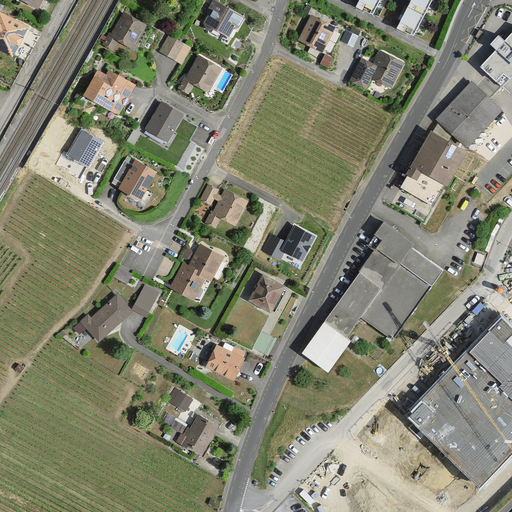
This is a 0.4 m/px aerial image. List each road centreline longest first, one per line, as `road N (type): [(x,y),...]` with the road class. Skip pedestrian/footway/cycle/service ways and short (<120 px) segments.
road 1 (primary): [(479,0),(275,384),(232,510)]
road 2 (residential): [(257,511),(479,286),(511,223)]
road 3 (residential): [(280,0),(259,68),(145,262)]
road 4 (residential): [(67,0),(0,121)]
